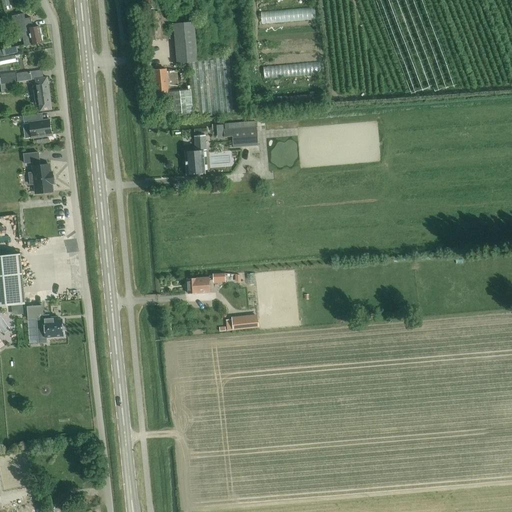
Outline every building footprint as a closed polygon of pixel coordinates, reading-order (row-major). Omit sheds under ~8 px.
[(158,9),(157,0),(146,0),(147,10),(158,9)] [(177,64),(189,63),(194,116),(236,112),(236,108),(244,108),(241,65),(233,66),(233,59),(240,58),(235,0),(219,0),(224,56),(215,56),(210,0),(194,0),(200,62),(197,62),(194,22),(174,24),(177,64)] [(150,41),(170,39),(168,11),(148,13),(150,41)] [(24,14),(12,16),(14,25),(16,32),(22,31),(25,46),(43,42),(40,27),(33,28),(32,21),(31,18),(25,19),(24,14)] [(0,49),(0,55),(0,57),(17,54),(15,47),(0,49)] [(156,96),(161,95),(161,100),(168,100),(168,94),(180,94),(178,72),(167,73),(167,70),(154,71),(156,96)] [(0,79),(1,85),(2,93),(7,93),(5,84),(32,80),(31,72),(17,74),(17,76),(0,79)] [(41,111),(52,110),(48,77),(36,79),(41,111)] [(193,113),(191,95),(169,97),(171,116),(193,113)] [(253,112),(318,108),(317,95),(265,98),(265,100),(252,101),(253,112)] [(32,139),(52,136),(50,119),(43,120),(42,113),(23,116),(24,124),(30,123),(32,139)] [(224,126),(217,126),(217,128),(218,138),(232,137),(233,140),(233,148),(254,146),(258,146),(257,127),(252,127),(224,129),(224,126)] [(204,150),(207,150),(206,136),(195,137),(196,151),(185,152),(187,175),(206,174),(204,150)] [(39,153),(24,154),(25,163),(33,163),(34,167),(33,167),(34,172),(29,173),(30,185),(35,184),(36,193),(52,192),(51,184),(54,183),(52,173),(50,173),(49,165),(39,166),(39,162),(40,162),(39,153)] [(21,254),(0,255),(0,306),(25,304),(21,254)] [(188,294),(204,293),(211,293),(210,278),(188,279),(188,294)] [(46,337),(46,338),(63,336),(63,335),(65,334),(65,330),(63,329),(62,319),(57,320),(57,317),(49,317),(49,315),(43,316),(43,308),(28,309),(29,321),(37,320),(38,334),(42,337),(46,337)] [(257,317),(232,320),(233,330),(259,328),(258,317),(257,317)] [(61,452),(63,463),(82,460),(80,448),(61,452)]
